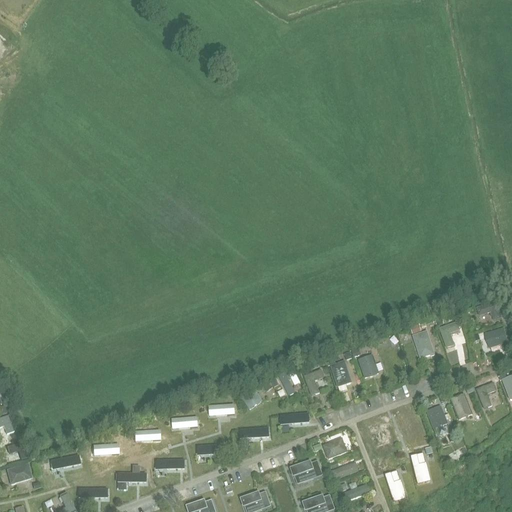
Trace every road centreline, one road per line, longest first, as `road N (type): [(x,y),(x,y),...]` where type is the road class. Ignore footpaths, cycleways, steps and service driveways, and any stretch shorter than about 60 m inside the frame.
road 1 (residential): [(119,511),(278,452)]
road 2 (residential): [(353,422),(511,363)]
